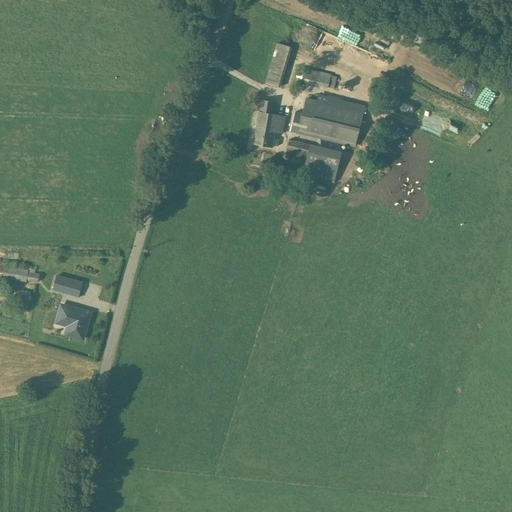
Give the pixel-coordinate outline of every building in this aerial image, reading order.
[(277,43),(266,83),(281,87),(292,47),(277,43)] [(332,75),(306,69),(303,81),(329,87),(331,76),(332,75)] [(337,77),(331,76),(329,87),(334,89),(337,77)] [(363,107),(318,96),(316,101),(306,99),(298,133),(354,147),(363,107)] [(274,102),(263,100),(260,112),(272,114),(274,102)] [(414,113),(416,106),(400,103),(398,110),(414,113)] [(260,112),(259,111),(257,125),(275,128),(275,132),(282,134),(285,116),(272,114),(260,112)] [(275,128),(257,125),(253,144),(272,148),(273,145),(278,146),(279,139),(274,138),(275,132),(275,128)] [(437,136),(453,143),(457,134),(441,127),(437,136)] [(311,145),(289,140),(286,150),(308,156),(309,152),(311,145)] [(311,145),(309,152),(339,160),(340,152),(311,145)] [(339,160),(309,152),(308,156),(304,174),(333,182),(339,160)] [(28,271),(4,267),(3,278),(26,282),(27,280),(28,271)] [(35,270),(29,269),(28,271),(27,280),(38,282),(40,274),(35,273),(35,270)] [(98,287),(57,276),(53,291),(77,297),(75,303),(82,305),(82,306),(91,309),(94,301),(89,299),(91,294),(95,295),(98,287)] [(30,292),(19,290),(17,302),(28,303),(30,292)] [(79,310),(61,305),(56,322),(69,326),(71,330),(70,336),(83,339),(90,314),(79,311),(79,310)]
